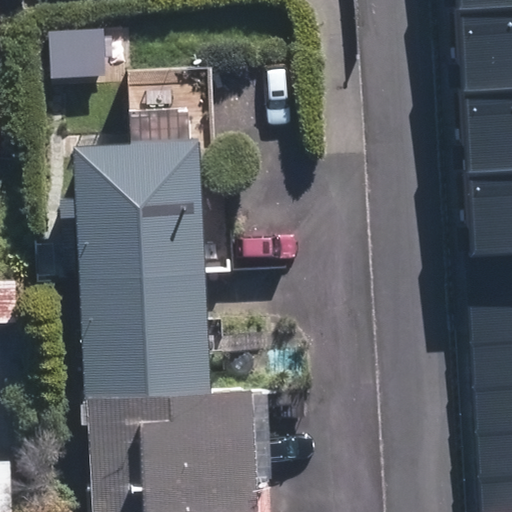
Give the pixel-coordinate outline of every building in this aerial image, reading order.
[(511,84),(511,0),(491,0),(451,3),(458,88),(511,84)] [(84,144),(94,511),(263,511),(260,390),(218,392),(210,146),(218,147),(216,64),(133,67),(135,144),(84,144)] [(511,169),(511,84),(458,88),(464,173),(511,169)] [(511,255),(511,169),(464,173),(470,258),(511,255)] [(0,320),(23,321),(24,276),(0,275),(0,320)] [(0,511),(13,511),(13,464),(0,464),(0,511)]
